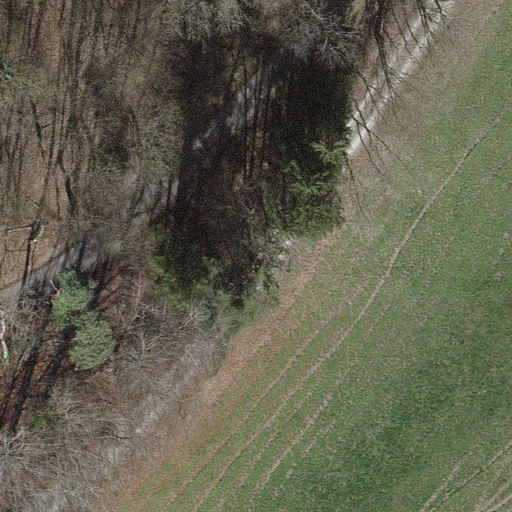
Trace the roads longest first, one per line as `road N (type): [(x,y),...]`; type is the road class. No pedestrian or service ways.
road 1 (track): [(442,0),(251,295),(167,394),(43,511)]
road 2 (track): [(0,303),(119,229),(344,0)]
